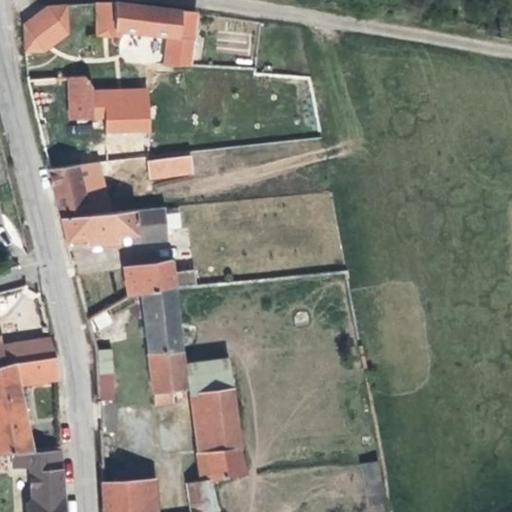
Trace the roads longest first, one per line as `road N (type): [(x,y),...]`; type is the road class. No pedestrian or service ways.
road 1 (residential): [(0,46),(71,347),(81,511)]
road 2 (residential): [(214,0),(511,47)]
